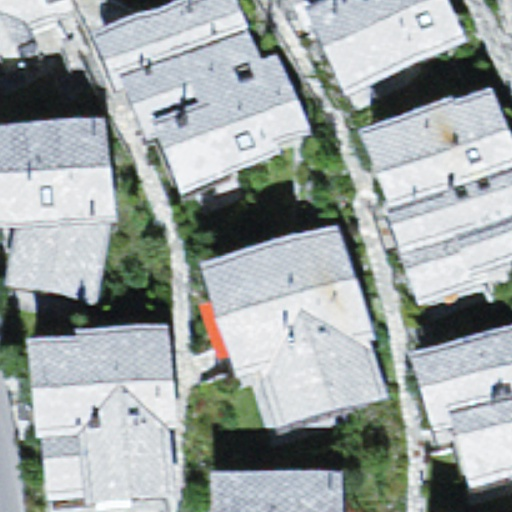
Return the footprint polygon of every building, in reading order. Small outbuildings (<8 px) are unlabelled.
[(0,0),(0,51),(91,0),(0,0)] [(229,0),(196,0),(87,45),(176,205),(294,140),(229,0)] [(281,0),(340,107),(462,42),(439,0),(281,0)] [(511,211),(478,108),(358,147),(413,313),(511,280),(511,211)] [(112,230),(98,122),(0,134),(0,244),(9,244),(4,305),(91,314),(112,230)] [(312,228),(196,275),(268,447),(383,399),(312,228)] [(511,321),(405,361),(452,488),(511,465),(511,321)] [(172,511),(157,340),(22,351),(35,511),(172,511)] [(336,511),(337,475),(204,480),(207,511),(336,511)]
